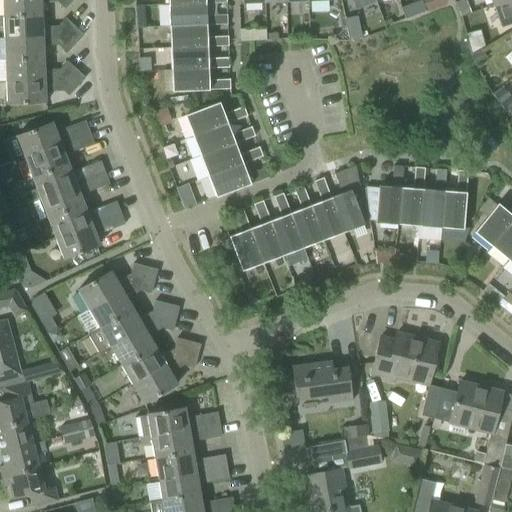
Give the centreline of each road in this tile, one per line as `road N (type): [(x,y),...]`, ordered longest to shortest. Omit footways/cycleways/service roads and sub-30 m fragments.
road 1 (residential): [(227,346),(158,226),(107,90),(101,0)]
road 2 (residential): [(227,346),(387,291),(440,296),(511,352)]
road 3 (residential): [(268,511),(242,375),(227,346)]
